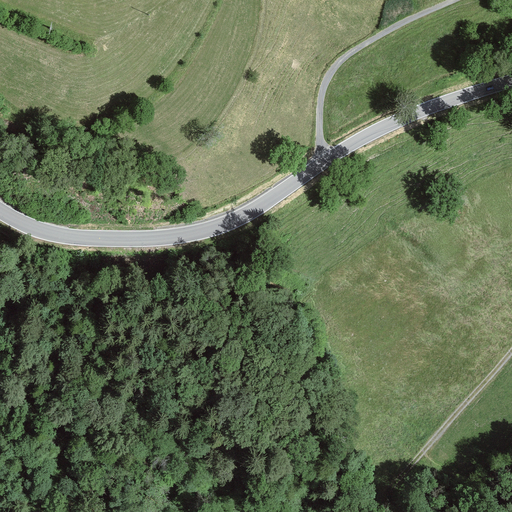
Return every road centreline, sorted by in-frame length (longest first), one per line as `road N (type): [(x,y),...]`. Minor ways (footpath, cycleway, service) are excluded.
road 1 (secondary): [(323,162),(233,221),(172,240),(42,233),(0,211)]
road 2 (residential): [(447,0),(340,58),(323,81),(323,162)]
road 3 (track): [(511,350),(365,511)]
road 4 (secondary): [(511,82),(405,118),(323,162)]
